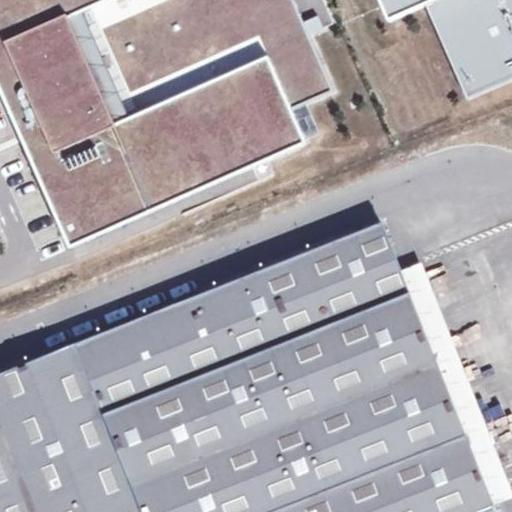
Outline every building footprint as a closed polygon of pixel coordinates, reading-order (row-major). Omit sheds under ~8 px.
[(0,0),(0,66),(80,253),(318,151),(299,107),(334,92),(293,0),(0,0)] [(511,0),(387,0),(398,24),(432,9),(473,100),(511,82),(511,0)] [(500,511),(388,224),(83,347),(147,511),(500,511)] [(511,343),(505,318),(461,330),(474,375),(511,364),(511,343)] [(149,511),(83,347),(0,377),(0,511),(149,511)] [(505,447),(511,443),(511,408),(505,394),(484,405),(505,447)] [(490,461),(500,503),(511,499),(511,495),(503,458),(490,461)]
